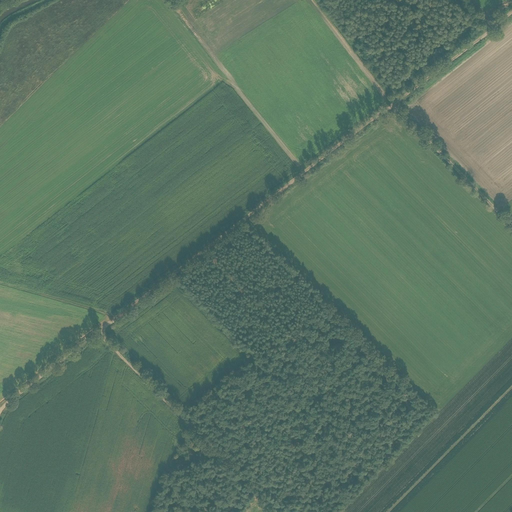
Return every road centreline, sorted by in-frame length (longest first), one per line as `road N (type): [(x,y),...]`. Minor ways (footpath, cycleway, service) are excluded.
road 1 (track): [(511,12),(0,409)]
road 2 (track): [(277,511),(97,331)]
road 3 (track): [(511,225),(392,104)]
